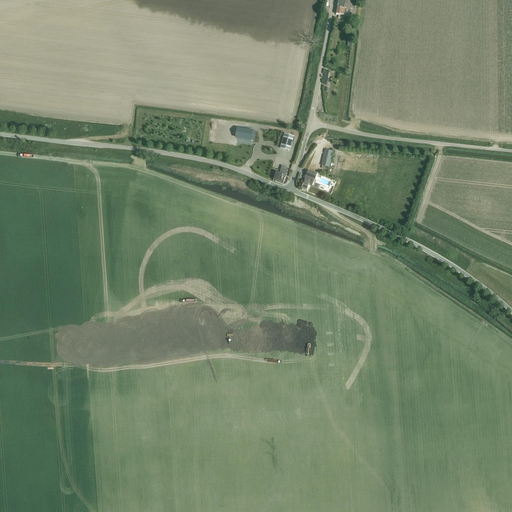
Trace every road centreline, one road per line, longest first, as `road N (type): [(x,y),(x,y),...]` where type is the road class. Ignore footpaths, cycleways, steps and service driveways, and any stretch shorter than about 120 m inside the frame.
road 1 (unclassified): [(0,134),(210,161),(289,190)]
road 2 (unclassified): [(511,313),(408,240),(289,190)]
road 3 (unclassified): [(511,151),(309,122)]
road 4 (unclassified): [(309,122),(333,0)]
